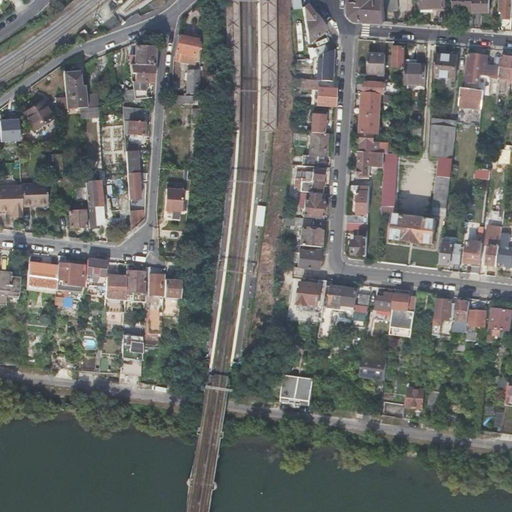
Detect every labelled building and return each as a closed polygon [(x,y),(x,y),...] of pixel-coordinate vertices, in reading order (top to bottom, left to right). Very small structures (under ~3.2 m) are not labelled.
[(239,0),(226,0),(226,13),(229,131),(241,131),(241,71),(239,0)] [(274,0),(260,0),(261,60),(261,132),(267,132),(274,132),(275,57),(274,0)] [(299,0),(298,0),(291,1),(292,9),(301,8),(299,0)] [(356,19),(384,21),(384,11),(383,0),(350,0),(350,4),(350,13),(356,19)] [(383,0),(384,11),(397,11),(396,0),(383,0)] [(453,0),(453,10),(489,11),(488,0),(453,0)] [(502,16),(511,16),(511,15),(511,0),(499,0),(499,9),(502,9),(502,16)] [(302,6),(308,43),(326,29),(306,3),(302,6)] [(196,40),(178,35),(174,55),(173,56),(192,60),(196,40)] [(315,50),(318,55),(330,50),(328,44),(315,50)] [(134,55),(128,55),(129,63),(153,65),(155,47),(134,45),(134,55)] [(405,68),(405,60),(405,48),(393,47),(392,67),(405,68)] [(488,56),(467,53),(465,72),(486,75),(488,56)] [(369,54),(368,74),(385,74),(386,54),(369,54)] [(457,57),(435,55),(435,61),(434,76),(455,78),(457,60),(457,57)] [(499,79),(510,81),(511,66),(511,57),(502,56),(501,66),(499,79)] [(323,58),(321,81),(331,82),(333,59),(323,58)] [(404,85),(426,86),(426,66),(418,66),(418,60),(405,60),(405,68),(404,85)] [(134,81),(144,81),(152,82),(153,65),(129,63),(130,73),(135,73),(134,81)] [(490,79),(499,80),(499,79),(501,66),(492,65),(490,79)] [(198,90),(198,68),(187,68),(186,90),(198,90)] [(67,108),(87,106),(86,94),(85,86),(80,87),(79,69),(63,71),(65,96),(67,108)] [(132,81),(134,98),(145,98),(146,90),(144,90),(144,81),(134,81),(132,81)] [(365,93),(382,95),(385,95),(386,82),(365,81),(365,93)] [(317,105),(334,106),(335,90),(319,89),(317,105)] [(463,91),(460,91),(459,100),(466,101),(467,99),(483,101),(484,91),(463,89),(463,91)] [(86,94),(87,106),(98,104),(96,92),(86,94)] [(361,114),(380,115),(382,95),(365,93),(364,103),(362,102),(361,114)] [(170,103),(194,105),(195,97),(171,95),(170,103)] [(56,109),(67,108),(65,96),(54,97),(56,109)] [(42,100),(20,112),(30,130),(52,119),(42,100)] [(141,109),(123,107),(124,120),(124,131),(127,131),(127,133),(143,135),(144,122),(140,122),(141,109)] [(189,108),(188,124),(195,125),(196,109),(189,108)] [(362,133),(374,134),(379,134),(380,115),(361,114),(361,123),(363,124),(362,133)] [(312,115),(311,133),(323,134),(325,116),(312,115)] [(0,120),(1,143),(21,143),(21,120),(0,120)] [(456,129),(431,125),(431,133),(429,156),(438,157),(452,159),(456,129)] [(323,134),(311,133),(310,149),(310,152),(313,152),(313,149),(326,150),(327,134),(323,134)] [(378,153),(383,153),(384,147),(378,147),(379,142),(374,141),(374,134),(362,133),(361,151),(370,152),(378,153)] [(137,150),(126,151),(127,173),(138,173),(137,152),(137,150)] [(369,179),(370,166),(370,152),(361,151),(359,151),(358,179),(364,179),(369,179)] [(370,166),(383,166),(383,153),(378,153),(370,152),(370,166)] [(54,153),(55,166),(62,165),(61,153),(54,153)] [(385,155),(383,205),(394,206),(396,156),(385,155)] [(452,159),(438,157),(436,175),(433,208),(446,210),(452,159)] [(300,181),(300,191),(311,192),(321,193),(323,170),(313,169),(312,178),(309,178),(309,182),(300,181)] [(475,169),(475,179),(490,180),(491,170),(475,169)] [(138,173),(127,173),(128,190),(130,190),(135,190),(139,190),(138,173)] [(87,197),(85,176),(73,177),(75,199),(87,197)] [(96,182),(86,183),(87,195),(88,195),(88,200),(87,200),(88,202),(90,228),(93,228),(93,233),(100,233),(100,228),(102,227),(101,223),(104,222),(103,206),(96,206),(95,194),(97,194),(96,182)] [(47,184),(20,185),(21,188),(22,208),(32,207),(32,205),(48,204),(47,184)] [(368,214),(369,186),(352,186),(352,190),(359,190),(359,192),(358,192),(357,214),(368,214)] [(0,211),(10,211),(11,217),(22,217),(22,208),(21,188),(0,189),(0,211)] [(184,214),(185,190),(166,189),(165,213),(184,214)] [(120,213),(130,212),(130,211),(129,197),(129,196),(119,196),(120,213)] [(305,199),(303,216),(322,218),(324,201),(305,199)] [(85,210),(78,210),(68,211),(69,228),(86,226),(85,210)] [(480,221),(481,213),(472,212),(471,220),(480,221)] [(393,214),(390,239),(433,244),(436,220),(393,214)] [(359,223),(368,224),(368,216),(360,216),(347,215),(347,222),(359,223)] [(297,217),(297,225),(310,226),(310,218),(297,217)] [(353,254),(367,255),(367,237),(368,224),(359,223),(347,222),(346,229),(360,230),(360,237),(359,237),(359,240),(353,240),(353,254)] [(169,238),(183,239),(184,225),(170,224),(170,228),(169,228),(169,238)] [(487,265),(497,266),(498,262),(500,247),(500,244),(501,233),(502,228),(502,226),(492,225),(489,246),(487,265)] [(302,228),(300,245),(321,247),(322,230),(302,228)] [(500,247),(498,262),(506,263),(505,266),(511,266),(511,248),(508,248),(510,234),(501,233),(500,244),(500,247)] [(465,262),(481,264),(483,245),(483,243),(467,242),(465,262)] [(442,243),(440,264),(450,265),(451,262),(460,264),(462,245),(453,244),(442,243)] [(483,245),(481,264),(487,265),(489,246),(483,245)] [(300,250),(298,267),(318,269),(320,252),(300,250)] [(65,256),(58,255),(57,267),(55,288),(55,290),(81,292),(83,266),(64,265),(65,256)] [(106,275),(107,261),(87,259),(84,292),(105,296),(106,276),(106,275)] [(57,267),(28,263),(26,284),(55,288),(57,267)] [(125,292),(144,293),(145,272),(126,271),(126,276),(125,292)] [(1,273),(0,272),(0,304),(5,305),(7,295),(21,297),(23,279),(0,276),(1,273)] [(163,291),(164,278),(164,274),(149,273),(148,294),(163,295),(163,291)] [(122,298),(125,298),(125,292),(126,276),(106,275),(106,276),(105,296),(103,322),(120,323),(122,298)] [(163,296),(179,297),(179,289),(180,279),(164,278),(163,291),(163,295),(163,296)] [(298,304),(324,307),(324,305),(327,287),(328,281),(320,280),(320,285),(301,282),(298,304)] [(26,284),(25,290),(54,293),(55,290),(55,288),(26,284)] [(333,287),(327,287),(324,305),(330,305),(333,287)] [(330,305),(330,308),(342,309),(343,305),(356,307),(358,290),(333,287),(330,305)] [(393,311),(395,294),(387,293),(386,294),(379,293),(377,309),(393,311)] [(369,309),(371,296),(360,294),(359,308),(369,309)] [(417,297),(395,294),(393,311),(393,312),(391,326),(412,330),(417,297)] [(437,299),(435,318),(450,320),(450,319),(455,319),(457,304),(453,303),(453,301),(437,299)] [(455,319),(454,334),(457,335),(458,328),(468,329),(470,302),(458,300),(457,304),(455,319)] [(143,337),(143,338),(144,338),(160,339),(162,308),(147,307),(146,331),(143,331),(143,337)] [(490,328),(494,329),(509,331),(511,311),(493,309),(490,328)] [(471,311),(470,326),(485,327),(486,311),(471,311)] [(357,314),(356,323),(367,325),(368,315),(357,314)] [(467,330),(466,340),(474,341),(475,331),(467,330)] [(143,338),(143,337),(123,335),(120,375),(140,377),(143,338)] [(80,370),(91,370),(94,370),(95,355),(81,354),(80,370)] [(100,370),(111,372),(113,356),(101,355),(100,370)] [(59,356),(57,368),(58,369),(71,370),(72,357),(59,356)] [(387,361),(362,358),(360,378),(385,381),(387,361)] [(312,390),(295,388),(292,405),(310,409),(312,390)] [(409,388),(406,407),(423,409),(426,390),(409,388)] [(355,414),(365,415),(367,401),(357,400),(355,414)] [(497,412),(494,427),(500,428),(503,413),(497,412)] [(511,416),(505,416),(503,432),(511,433),(511,416)]
